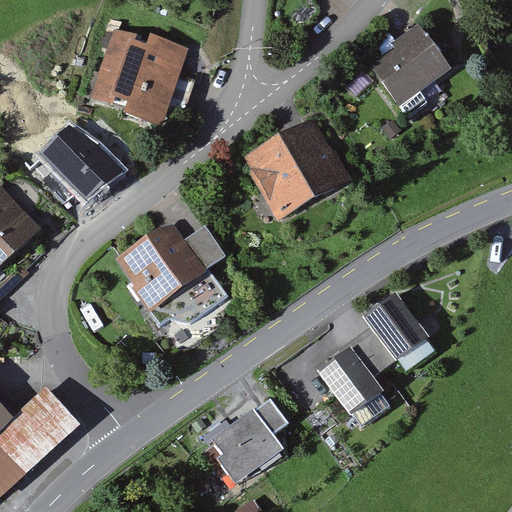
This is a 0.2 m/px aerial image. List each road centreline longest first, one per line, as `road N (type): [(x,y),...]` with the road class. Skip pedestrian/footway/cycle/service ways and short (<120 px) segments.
road 1 (tertiary): [(133,436),(382,266),(511,205)]
road 2 (residential): [(133,436),(64,360),(53,326),(58,278),(74,251),(250,113)]
road 3 (residential): [(250,113),(378,0)]
